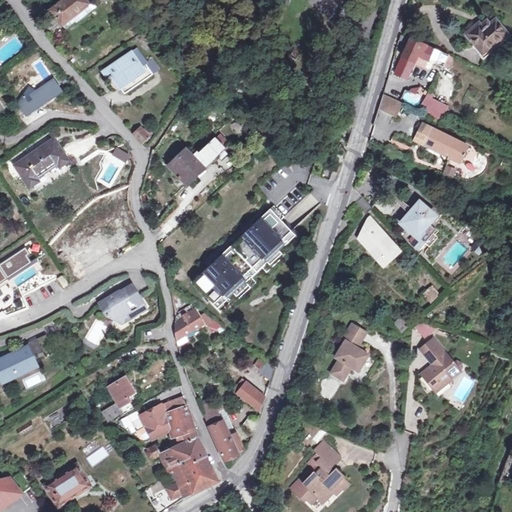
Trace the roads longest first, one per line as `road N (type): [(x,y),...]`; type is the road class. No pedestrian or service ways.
road 1 (secondary): [(232,481),(264,432),(400,0)]
road 2 (residential): [(14,0),(141,156),(134,207),(151,248)]
road 3 (residential): [(151,248),(186,392),(210,454),(232,481)]
road 4 (residential): [(0,328),(57,306),(151,248)]
